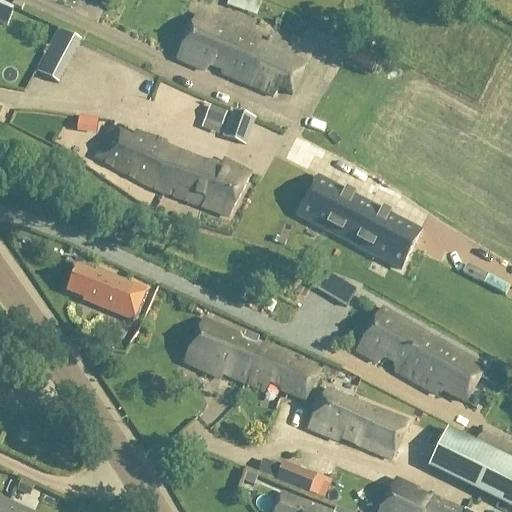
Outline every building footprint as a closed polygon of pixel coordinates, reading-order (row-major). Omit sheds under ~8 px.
[(239,0),(225,0),(222,11),(250,21),(256,6),(239,0)] [(13,3),(10,8),(19,13),(22,7),(13,3)] [(0,11),(0,29),(3,31),(10,17),(0,11)] [(303,68),(296,65),(195,18),(175,63),(202,74),(210,68),(221,73),(220,77),(271,100),(277,93),(290,98),(303,68)] [(58,33),(36,76),(58,87),(80,45),(58,33)] [(370,75),(377,63),(351,48),(344,60),(370,75)] [(231,114),(222,140),(243,148),(253,123),(231,114)] [(76,140),(94,143),(96,125),(78,123),(76,140)] [(144,189),(165,150),(164,145),(134,134),(130,139),(114,129),(111,127),(110,128),(92,156),(144,189)] [(165,150),(144,189),(156,194),(227,221),(250,178),(222,164),(219,170),(189,160),(165,150)] [(317,182),(297,220),(347,246),(366,208),(317,182)] [(366,208),(347,246),(400,274),(420,236),(366,208)] [(417,276),(428,252),(416,246),(404,271),(417,276)] [(92,277),(75,270),(65,295),(82,302),(81,305),(130,325),(143,294),(93,274),(92,277)] [(484,372),(380,312),(355,355),(375,367),(382,362),(393,368),(392,374),(435,399),(441,394),(463,407),(484,372)] [(243,387),(261,348),(255,345),(257,341),(243,335),(242,338),(238,336),(237,338),(201,323),(183,366),(219,382),(220,378),(243,387)] [(261,348),(243,387),(262,395),(268,387),(279,391),(279,395),(305,406),(317,376),(261,348)] [(169,385),(154,377),(148,387),(164,396),(169,385)] [(390,463),(407,426),(325,393),(307,433),(336,445),(340,442),(390,463)] [(471,445),(511,465),(511,451),(476,433),(471,445)] [(435,456),(426,475),(507,511),(511,511),(511,469),(455,444),(447,461),(435,456)] [(281,468),(275,484),(306,497),(313,481),(281,468)] [(426,503),(415,497),(416,495),(393,484),(379,511),(457,511),(428,498),(426,503)] [(25,498),(29,489),(20,485),(16,494),(25,498)] [(320,511),(281,497),(274,511),(334,511),(333,511),(332,511),(320,511)]
